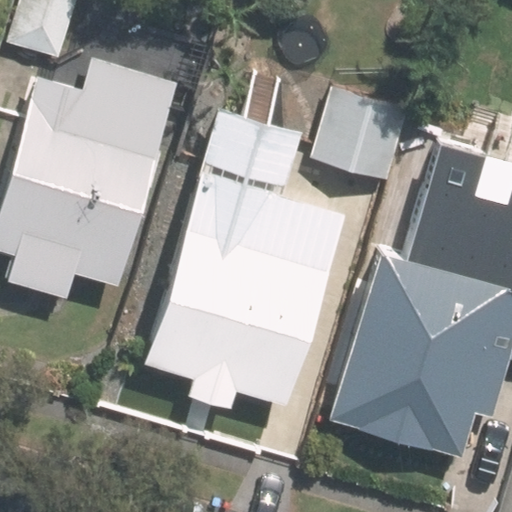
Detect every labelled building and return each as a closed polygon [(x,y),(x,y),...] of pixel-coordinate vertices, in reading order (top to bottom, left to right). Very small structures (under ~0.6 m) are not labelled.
[(11,0),(2,32),(52,48),(65,0),(11,0)] [(155,180),(184,78),(86,50),(76,85),(32,73),(0,180),(0,244),(8,247),(0,270),(64,289),(71,266),(106,275),(135,174),(155,180)] [(317,79),(297,150),(369,170),(391,101),(317,79)] [(262,389),(317,204),(253,185),(273,120),(196,96),(121,346),(173,362),(167,384),(207,395),(213,373),(262,389)] [(511,201),(414,173),(391,246),(364,238),(315,405),(451,446),(463,403),(487,409),(505,351),(511,352),(511,201)]
